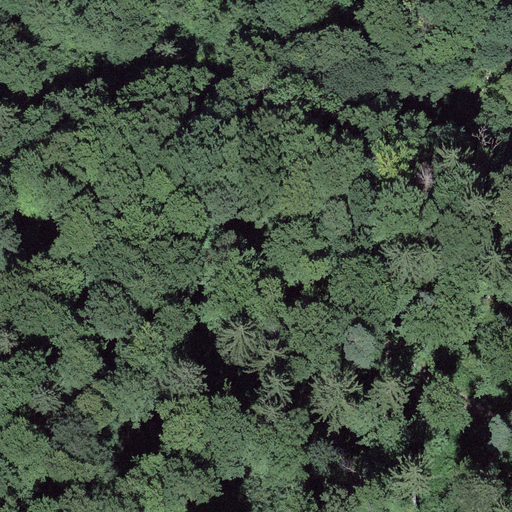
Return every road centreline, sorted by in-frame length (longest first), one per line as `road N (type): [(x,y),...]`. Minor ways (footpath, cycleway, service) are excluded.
road 1 (track): [(511,429),(290,293),(240,273),(190,269),(122,278),(0,334)]
road 2 (track): [(344,511),(273,483),(169,474),(0,499)]
